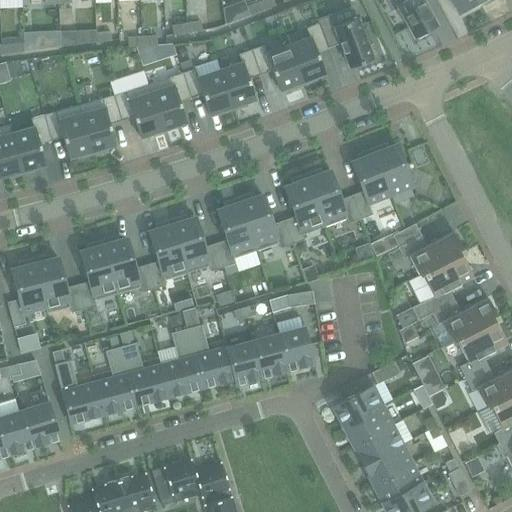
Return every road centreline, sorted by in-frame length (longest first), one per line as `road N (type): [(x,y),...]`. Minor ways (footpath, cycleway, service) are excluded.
road 1 (residential): [(0,229),(206,168),(418,89)]
road 2 (residential): [(290,409),(0,494)]
road 3 (residential): [(418,89),(511,270)]
road 4 (residential): [(290,409),(358,370),(343,282)]
road 5 (residential): [(351,511),(290,409)]
